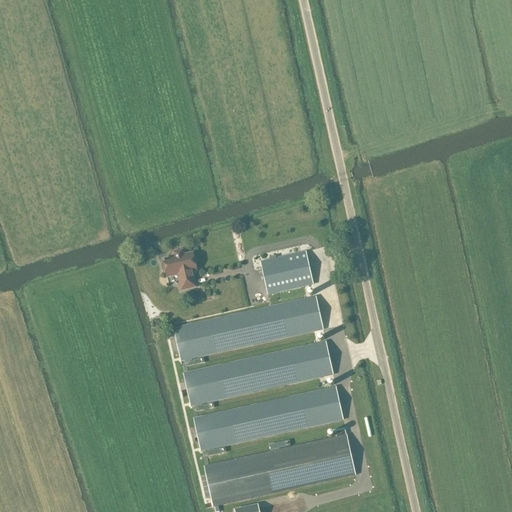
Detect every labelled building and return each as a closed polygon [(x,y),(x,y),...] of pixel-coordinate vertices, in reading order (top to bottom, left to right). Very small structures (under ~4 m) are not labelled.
[(173,253),(174,257),(163,260),(167,277),(178,275),(182,291),(196,288),(193,272),(197,271),(193,253),(184,255),(183,250),(173,253)] [(306,252),(261,262),(269,294),(313,285),(306,252)] [(173,353),(179,352),(180,360),(185,359),(187,367),(204,363),(203,359),(192,361),(191,358),(323,330),(316,297),(173,328),(176,338),(170,340),(173,353)] [(183,398),(189,397),(190,406),(195,405),(197,412),(214,409),(213,404),(202,406),(201,403),(332,375),(325,343),(183,373),(186,384),(180,385),(183,398)] [(193,443),(199,442),(201,451),(207,450),(209,457),(226,453),(225,448),(214,451),(213,449),(343,420),(336,388),(193,419),(196,429),(190,430),(193,443)] [(207,476),(201,478),(206,499),(211,498),(213,507),(214,507),(215,511),(219,511),(218,506),(355,476),(345,430),(335,432),(336,438),(204,467),(207,476)]
